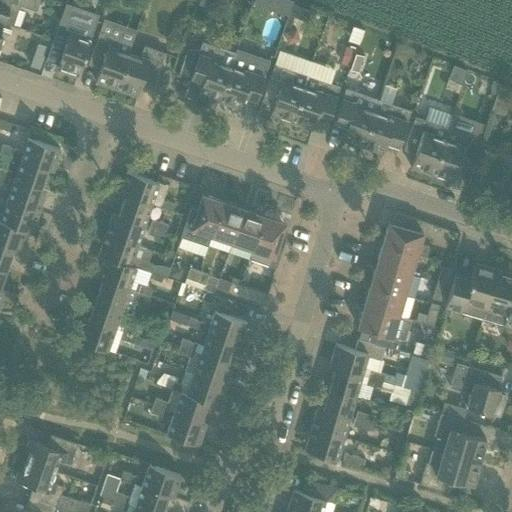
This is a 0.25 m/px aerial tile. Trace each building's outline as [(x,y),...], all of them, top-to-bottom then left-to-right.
[(0,0),(0,21),(2,22),(2,21),(13,25),(19,9),(14,7),(16,1),(35,7),(37,0),(0,0)] [(286,14),(290,2),(285,0),(255,0),(254,3),(286,14)] [(55,31),(49,50),(61,54),(57,64),(56,68),(77,75),(84,56),(89,41),(93,29),(98,14),(65,3),(60,17),(55,31)] [(292,3),(288,14),(292,16),(306,22),(310,11),(292,3)] [(99,30),(94,45),(87,64),(99,68),(95,81),(116,88),(127,54),(116,50),(120,38),(99,30)] [(295,30),(284,32),(287,43),(294,42),(297,37),(295,30)] [(185,55),(179,72),(202,80),(197,94),(218,101),(230,67),(235,54),(223,50),(202,43),(196,59),(185,55)] [(127,54),(116,88),(137,96),(141,82),(153,86),(164,53),(143,46),(139,58),(127,54)] [(346,46),(340,63),(349,66),(354,49),(346,46)] [(230,67),(218,101),(239,108),(241,102),(244,95),(256,99),(262,80),(267,65),(269,60),(237,48),(235,54),(230,67)] [(355,53),(349,69),(357,72),(363,56),(355,53)] [(33,55),(29,66),(39,69),(43,59),(33,55)] [(274,64),(269,78),(262,97),(274,101),(269,114),(290,121),(307,75),(274,64)] [(453,65),(448,79),(460,83),(462,84),(466,70),(453,65)] [(307,75),(290,121),(311,129),(316,115),(328,119),(339,86),(307,75)] [(499,86),(491,110),(503,114),(511,90),(499,86)] [(345,88),(340,102),(333,121),(345,125),(340,139),(361,146),(377,99),(345,88)] [(410,110),(377,99),(361,146),(382,153),(387,140),(399,144),(410,110)] [(410,131),(403,149),(415,154),(410,167),(431,174),(447,127),(452,114),(429,106),(424,119),(415,116),(410,131)] [(447,127),(431,174),(452,181),(457,168),(468,172),(480,139),(459,131),(447,127)] [(28,138),(20,159),(52,170),(59,149),(28,138)] [(0,151),(15,157),(17,149),(1,144),(0,148),(0,151)] [(52,170),(20,159),(13,180),(45,191),(45,190),(40,188),(46,169),(52,171),(52,170)] [(0,166),(0,175),(7,178),(10,170),(0,166)] [(151,204),(152,201),(158,182),(126,171),(119,193),(151,204)] [(473,171),(469,182),(476,184),(480,173),(473,171)] [(45,191),(13,180),(6,200),(38,211),(45,191)] [(118,215),(112,213),(144,224),(151,204),(119,193),(124,195),(118,215)] [(190,207),(184,226),(180,236),(207,246),(211,235),(222,201),(201,194),(196,209),(190,207)] [(174,203),(159,198),(156,205),(172,210),(174,203)] [(6,200),(0,218),(0,220),(31,231),(38,211),(6,200)] [(222,201),(211,235),(231,242),(243,208),(222,201)] [(263,215),(243,208),(231,242),(252,249),(263,215)] [(429,246),(419,243),(422,232),(418,231),(421,221),(395,212),(392,223),(388,222),(381,243),(416,253),(426,256),(429,246)] [(112,213),(105,234),(137,245),(144,224),(112,213)] [(252,249),(248,258),(269,266),(273,256),(274,252),(278,254),(278,255),(279,255),(279,256),(285,237),(280,236),(284,222),(263,215),(252,249)] [(0,243),(18,250),(25,230),(31,232),(31,231),(0,220),(0,243)] [(151,220),(149,226),(164,231),(166,225),(151,220)] [(164,231),(149,226),(147,233),(162,239),(164,231)] [(137,245),(105,234),(98,255),(103,257),(103,256),(130,265),(137,245)] [(0,243),(0,266),(6,268),(12,249),(18,250),(0,243)] [(381,243),(375,264),(410,274),(416,253),(381,243)] [(103,256),(103,257),(96,277),(128,288),(135,267),(130,265),(103,256)] [(138,259),(135,267),(151,272),(153,265),(138,259)] [(482,318),(496,270),(474,263),(470,277),(454,272),(444,307),(482,318)] [(375,264),(369,285),(404,295),(410,274),(375,264)] [(162,266),(159,275),(166,278),(169,268),(162,266)] [(172,266),(169,275),(179,279),(182,269),(172,266)] [(436,282),(445,285),(450,268),(441,266),(436,282)] [(195,281),(198,270),(190,267),(186,277),(195,281)] [(208,274),(198,270),(195,281),(205,284),(208,274)] [(511,274),(496,270),(482,318),(511,326),(511,274)] [(128,288),(96,277),(102,279),(95,299),(121,308),(128,288)] [(235,295),(239,285),(219,278),(216,288),(235,295)] [(445,285),(436,282),(432,297),(441,300),(445,285)] [(137,283),(135,290),(149,295),(151,288),(137,283)] [(239,285),(235,295),(261,305),(265,294),(239,285)] [(369,285),(363,306),(398,316),(404,295),(369,285)] [(149,295),(135,290),(132,298),(146,303),(149,295)] [(114,328),(121,331),(135,335),(137,329),(130,326),(135,313),(121,308),(95,299),(88,319),(83,317),(82,317),(114,328)] [(363,306),(357,327),(361,328),(358,339),(396,350),(399,339),(397,339),(391,337),(398,316),(363,306)] [(424,323),(432,325),(437,310),(429,307),(424,323)] [(214,311),(207,333),(233,341),(233,342),(238,344),(246,322),(214,311)] [(82,317),(76,337),(75,339),(107,350),(114,328),(82,317)] [(203,323),(188,317),(186,324),(201,330),(203,323)] [(135,335),(121,331),(119,338),(132,343),(135,335)] [(207,333),(205,337),(200,353),(232,364),(232,363),(226,361),(233,342),(233,341),(207,333)] [(179,346),(194,351),(196,344),(181,338),(179,346)] [(335,344),(328,366),(334,368),(361,375),(363,368),(367,353),(335,344)] [(194,351),(179,346),(176,353),(192,358),(194,351)] [(440,348),(437,352),(437,359),(450,362),(454,358),(453,352),(440,348)] [(200,353),(193,373),(225,384),(232,364),(200,353)] [(456,362),(449,387),(459,390),(470,393),(466,406),(467,406),(498,415),(506,390),(498,388),(501,375),(466,365),(456,362)] [(355,396),(361,375),(334,368),(328,388),(355,396)] [(369,369),(367,377),(382,381),(383,381),(385,374),(369,369)] [(406,369),(401,387),(409,389),(419,392),(424,374),(406,369)] [(193,373),(186,393),(186,394),(218,405),(225,384),(193,373)] [(382,381),(367,377),(365,384),(380,388),(382,381)] [(180,392),(180,391),(183,384),(167,379),(165,387),(180,392)] [(393,385),(388,400),(405,405),(409,392),(409,389),(401,387),(393,385)] [(317,406),(316,407),(349,416),(355,396),(328,388),(322,408),(317,406)] [(180,392),(173,412),(200,421),(206,401),(186,394),(186,393),(180,391),(180,392)] [(155,397),(152,405),(167,410),(170,403),(155,397)] [(111,404),(107,413),(117,417),(120,407),(111,404)] [(167,410),(152,405),(149,412),(165,417),(167,410)] [(349,416),(316,407),(310,428),(342,437),(349,416)] [(354,418),(370,423),(372,416),(357,411),(354,418)] [(205,423),(200,421),(173,412),(166,434),(198,445),(205,423)] [(433,435),(436,436),(432,449),(479,463),(486,440),(460,432),(463,420),(440,413),(433,435)] [(370,423),(354,418),(352,425),(368,430),(370,423)] [(342,437),(310,428),(304,449),(336,459),(342,437)] [(26,461),(54,471),(58,460),(70,464),(77,443),(50,434),(46,446),(29,440),(26,448),(30,450),(26,461)] [(432,449),(428,463),(425,462),(419,484),(447,492),(451,480),(472,486),(479,463),(432,449)] [(94,450),(92,456),(96,464),(103,466),(107,454),(94,450)] [(342,460),(358,465),(360,457),(344,453),(342,460)] [(54,471),(26,461),(22,472),(18,471),(15,480),(32,486),(29,497),(67,511),(67,510),(71,511),(73,511),(86,511),(90,504),(60,494),(62,486),(51,482),(54,471)] [(141,486),(173,496),(180,475),(148,464),(141,486)] [(396,468),(394,476),(405,480),(407,471),(396,468)] [(120,478),(135,484),(138,476),(122,471),(120,478)] [(106,473),(99,494),(112,498),(115,492),(120,478),(106,473)] [(293,489),(286,511),(320,511),(324,499),(332,502),(336,489),(336,488),(306,479),(302,492),(293,489)] [(173,496),(141,486),(134,506),(151,511),(160,511),(167,495),(172,497),(173,496)] [(112,498),(128,504),(130,497),(115,492),(112,498)] [(6,511),(66,511),(67,511),(29,497),(25,508),(7,503),(4,511),(6,511)] [(128,504),(112,498),(110,507),(126,511),(151,511),(134,506),(128,504)]
